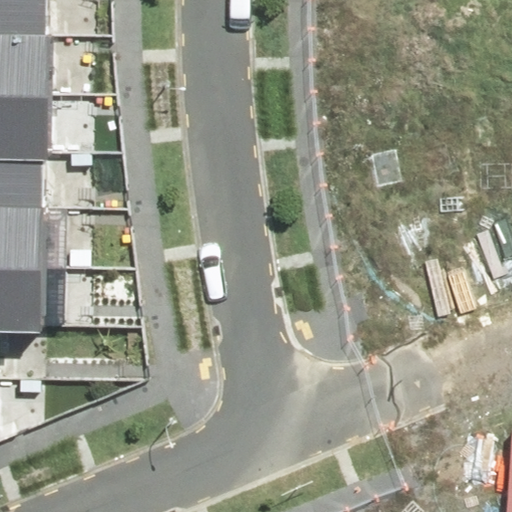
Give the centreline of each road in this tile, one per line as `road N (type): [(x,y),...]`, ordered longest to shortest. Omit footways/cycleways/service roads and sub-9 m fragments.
road 1 (residential): [(197,0),(204,185),(268,429)]
road 2 (residential): [(268,429),(511,329)]
road 3 (residential): [(268,429),(57,511)]
